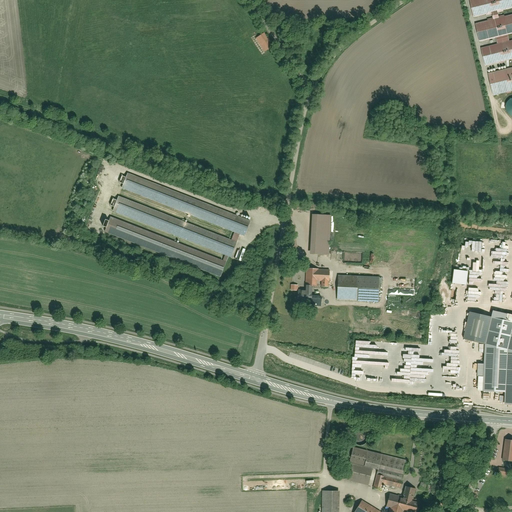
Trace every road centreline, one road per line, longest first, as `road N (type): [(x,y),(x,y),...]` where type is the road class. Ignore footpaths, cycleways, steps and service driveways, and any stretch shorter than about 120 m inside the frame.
road 1 (unclassified): [(256,379),(311,91)]
road 2 (primary): [(0,315),(256,379)]
road 3 (primary): [(256,379),(364,407),(502,421)]
road 4 (unclassified): [(311,91),(341,48),(407,0)]
